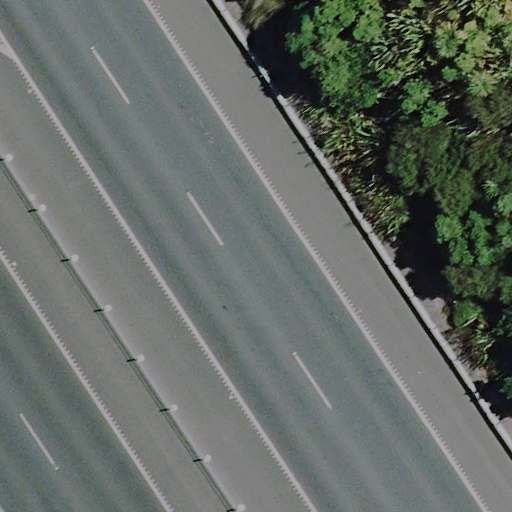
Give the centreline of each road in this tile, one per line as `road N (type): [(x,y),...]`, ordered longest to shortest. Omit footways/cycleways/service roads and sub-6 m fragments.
road 1 (motorway): [(63,0),(403,511)]
road 2 (motorway): [(87,511),(0,383)]
